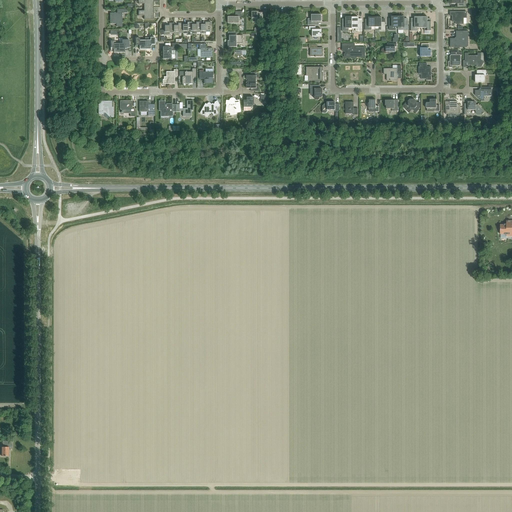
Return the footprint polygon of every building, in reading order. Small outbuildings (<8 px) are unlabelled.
[(117,13),(110,13),(110,24),(116,24),(116,27),(122,27),(122,13),(127,13),(127,9),(117,9),(117,13)] [(232,17),(228,17),(228,24),(239,24),(239,17),(242,17),(242,12),(235,12),(235,15),(232,15),(232,17)] [(259,12),(252,12),(252,19),(256,19),(256,20),(263,20),(263,13),(259,13),(259,12)] [(466,12),(450,12),(450,15),(452,16),(452,22),(456,22),(456,24),(463,24),(463,18),(466,18),(466,12)] [(319,25),(319,22),(321,22),(321,15),(311,15),(311,19),(308,19),(308,25),(319,25)] [(348,29),(352,29),(352,17),(345,17),(345,23),(345,24),(342,24),(342,32),(348,32),(348,29)] [(352,17),(352,29),(355,29),(355,32),(362,32),(362,24),(359,24),(358,23),(358,17),(352,17)] [(371,27),(375,27),(375,17),(368,17),(368,22),(368,23),(365,23),(365,30),(371,30),(371,27)] [(375,17),(375,27),(379,27),(379,30),(385,30),(385,23),(382,23),(381,22),(381,17),(375,17)] [(395,27),(398,27),(398,17),(392,17),(392,22),(391,23),(389,23),(389,30),(395,30),(395,27)] [(398,17),(398,27),(401,27),(401,30),(407,30),(407,23),(405,23),(404,22),(404,17),(398,17)] [(417,28),(421,28),(421,17),(414,17),(414,22),(411,22),(411,31),(417,31),(417,28)] [(421,17),(421,28),(424,28),(424,31),(431,31),(431,22),(427,22),(427,17),(421,17)] [(192,25),(192,22),(187,22),(187,25),(183,25),(183,33),(183,34),(187,34),(187,35),(192,35),(192,34),(192,32),(192,25)] [(201,25),(201,22),(196,22),(196,25),(192,25),(192,32),(192,34),(196,34),(196,32),(201,32),(201,25)] [(201,32),(201,34),(205,34),(205,32),(210,32),(210,22),(205,22),(205,25),(201,25),(201,32)] [(165,31),(164,31),(164,35),(169,35),(169,33),(174,33),(174,26),(174,23),(169,23),(169,26),(165,26),(165,31)] [(183,25),(183,23),(178,23),(178,26),(174,26),(174,33),(174,35),(178,35),(178,33),(183,33),(183,25)] [(322,30),(316,30),(315,27),(309,27),(309,30),(312,30),(312,37),(322,37),(322,30)] [(468,46),(468,45),(468,31),(456,31),(456,37),(454,39),(450,39),(450,48),(466,48),(468,46)] [(229,41),(228,41),(228,47),(237,47),(237,44),(243,44),(243,36),(229,36),(229,41)] [(145,50),(145,41),(140,41),(140,38),(135,38),(135,45),(139,45),(139,50),(145,50)] [(145,38),(145,41),(145,50),(151,50),(151,45),(155,45),(155,38),(145,38)] [(119,44),(119,53),(125,53),(125,48),(129,48),(129,40),(122,40),(122,44),(119,44)] [(119,53),(119,44),(116,44),(116,41),(110,41),(110,48),(113,48),(114,53),(119,53)] [(212,48),(206,48),(206,44),(199,44),(199,49),(201,49),(201,57),(213,57),(212,48)] [(342,49),(342,50),(342,51),(343,52),(345,52),(345,54),(344,55),(344,57),(345,58),(348,58),(349,57),(352,57),(353,58),(355,58),(356,57),(364,57),(364,48),(354,48),(354,44),(342,44),(342,49)] [(387,48),(384,48),(382,48),(381,50),(381,51),(381,52),(382,53),(384,54),(389,54),(389,52),(395,52),(395,47),(396,47),(396,44),(387,44),(387,48)] [(429,44),(421,44),(421,48),(419,48),(419,53),(420,53),(420,57),(431,57),(431,50),(429,50),(429,44)] [(323,57),(323,48),(316,48),(316,45),(309,45),(309,48),(310,48),(310,57),(315,57),(316,57),(323,57)] [(172,55),(172,51),(174,51),(174,47),(163,48),(163,59),(171,59),(171,55),(172,55)] [(246,50),(234,50),(234,55),(231,55),(231,66),(246,66),(246,50)] [(451,56),(450,56),(450,62),(449,62),(449,67),(453,67),(453,66),(459,66),(460,65),(460,56),(462,56),(462,52),(451,52),(451,56)] [(468,66),(476,66),(476,68),(481,68),(484,62),(481,60),(481,53),(477,53),(477,56),(468,56),(468,53),(465,53),(465,62),(468,62),(468,66)] [(426,79),(426,81),(431,81),(431,67),(427,67),(427,64),(419,64),(419,67),(418,67),(419,74),(421,74),(421,79),(426,79)] [(384,69),(384,75),(386,74),(386,81),(397,81),(397,74),(401,74),(401,66),(397,66),(397,69),(384,69)] [(306,67),(306,76),(308,76),(308,81),(323,81),(323,77),(323,73),(322,73),(322,71),(323,71),(323,67),(308,67),(306,67)] [(182,77),(182,84),(192,84),(192,76),(196,76),(196,69),(192,69),(192,72),(184,72),(185,77),(182,77)] [(163,80),(163,84),(174,84),(174,76),(177,76),(177,70),(174,70),(174,72),(166,72),(166,77),(164,77),(164,80),(163,80)] [(478,75),(475,75),(475,83),(485,83),(485,76),(486,76),(486,70),(478,71),(478,75)] [(199,78),(204,78),(204,84),(213,84),(213,72),(199,72),(199,78)] [(246,82),(256,82),(256,78),(259,78),(259,73),(252,73),(252,76),(246,76),(246,82)] [(256,82),(246,82),(246,89),(252,89),(252,92),(259,92),(259,86),(256,86),(256,82)] [(316,100),(318,100),(320,99),(320,98),(321,98),(323,97),(323,90),(321,89),(318,89),(318,85),(310,85),(310,89),(314,89),(314,99),(316,100)] [(481,91),(475,91),(475,95),(481,101),(484,101),(484,96),(492,96),(492,87),(481,87),(481,91)] [(250,111),(250,107),(253,105),(253,97),(246,98),(246,101),(243,101),(243,111),(250,111)] [(239,100),(234,101),(234,100),(233,100),(233,99),(232,99),(231,99),(231,100),(230,100),(230,101),(226,101),(226,105),(225,113),(230,113),(230,115),(236,114),(236,113),(241,112),(239,100)] [(379,106),(376,106),(376,100),(369,100),(369,103),(368,103),(367,103),(367,107),(368,107),(369,109),(375,109),(375,112),(379,112),(379,106)] [(392,111),(398,111),(398,100),(394,100),(385,100),(385,106),(386,106),(386,109),(392,109),(392,111)] [(417,111),(420,108),(420,103),(417,103),(417,102),(414,100),(410,100),(403,106),(408,111),(410,108),(414,108),(417,111)] [(439,105),(436,105),(436,100),(430,100),(430,103),(426,103),(426,108),(433,108),(433,112),(439,111),(439,105)] [(111,101),(99,101),(99,104),(98,104),(98,115),(103,115),(103,112),(105,112),(110,117),(113,117),(113,111),(112,109),(111,101)] [(131,117),(135,117),(135,109),(132,109),(132,101),(120,101),(120,109),(121,109),(121,111),(121,112),(121,114),(131,113),(131,117)] [(148,116),(155,116),(155,104),(148,104),(148,101),(139,101),(139,112),(148,112),(148,116)] [(176,112),(176,105),(172,105),(172,104),(166,104),(166,107),(165,107),(165,101),(159,101),(159,111),(160,111),(160,117),(173,117),(173,112),(176,112)] [(176,112),(179,112),(179,111),(183,111),(183,116),(191,116),(191,111),(193,111),(193,101),(187,101),(187,109),(183,109),(179,109),(179,105),(176,105),(176,112)] [(217,108),(219,106),(219,105),(217,101),(214,103),(214,104),(213,105),(212,104),(211,105),(210,104),(209,103),(208,103),(207,104),(207,105),(205,104),(199,113),(204,116),(206,113),(209,115),(211,113),(213,116),(218,113),(215,107),(216,106),(217,108)] [(460,107),(457,107),(457,101),(449,101),(449,106),(445,106),(445,114),(448,114),(448,117),(456,117),(456,114),(460,114),(460,107)] [(335,110),(335,112),(339,111),(339,104),(335,104),(335,102),(327,102),(327,104),(324,104),(322,106),(322,113),(326,113),(327,112),(327,110),(335,110)] [(353,115),(358,115),(358,108),(354,108),(354,102),(345,102),(345,114),(353,114),(353,115)] [(484,112),(477,105),(476,105),(476,103),(474,102),(468,102),(468,104),(464,104),(464,115),(467,115),(467,110),(475,110),(475,112),(476,114),(478,115),(482,115),(484,112)] [(511,236),(511,220),(506,221),(506,225),(500,225),(500,234),(506,234),(506,236),(511,236)] [(12,448),(12,442),(3,441),(3,444),(2,444),(2,457),(8,457),(8,448),(12,448)]
